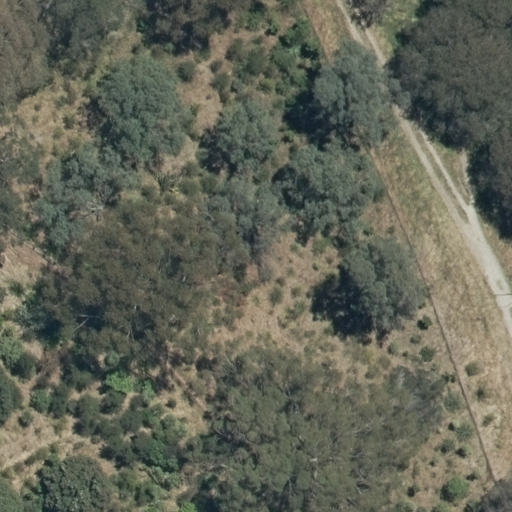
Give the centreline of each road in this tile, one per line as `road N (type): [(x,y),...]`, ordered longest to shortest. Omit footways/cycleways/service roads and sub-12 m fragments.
road 1 (track): [(361,0),(511,373)]
road 2 (track): [(218,511),(211,475),(173,414),(111,337),(0,241)]
